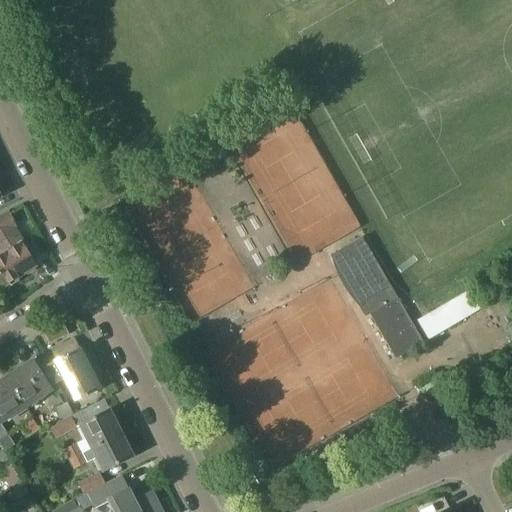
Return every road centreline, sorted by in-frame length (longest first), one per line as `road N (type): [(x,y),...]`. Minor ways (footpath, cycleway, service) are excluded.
road 1 (residential): [(204,511),(85,284)]
road 2 (residential): [(85,284),(0,107)]
road 3 (residential): [(328,511),(469,458)]
